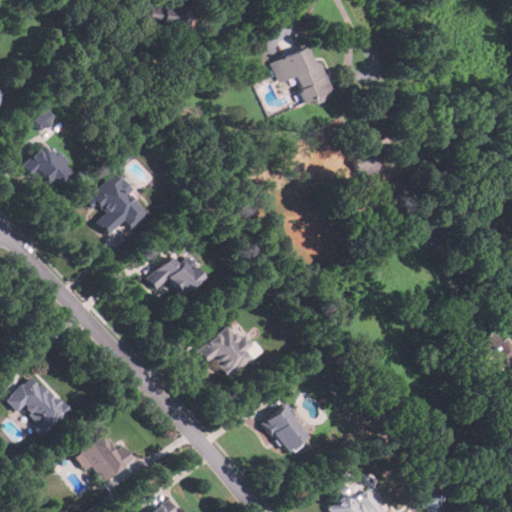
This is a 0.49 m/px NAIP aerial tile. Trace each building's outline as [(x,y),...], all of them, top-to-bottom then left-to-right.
[(143,24),(183,28),(185,7),(146,3),(143,24)] [(267,60),(275,81),(291,75),(301,101),(326,92),(309,45),(267,60)] [(51,118),(42,107),(28,120),(38,130),(51,118)] [(22,159),(50,187),(69,168),(41,140),(22,159)] [(349,158),(354,177),(378,171),(373,151),(349,158)] [(79,200),(87,208),(91,203),(100,211),(90,221),(104,234),(119,219),(125,225),(143,207),(108,172),(79,200)] [(179,293),(198,277),(174,249),(142,277),(151,288),(165,277),(179,293)] [(203,363),(209,359),(222,376),(254,351),(240,333),(235,337),(225,324),(193,349),(203,363)] [(484,360),(501,370),(511,352),(511,346),(498,337),(484,360)] [(36,435),(63,410),(29,373),(1,399),(12,411),(21,403),(38,421),(30,428),(36,435)] [(304,437),(279,406),(259,422),(285,453),(304,437)] [(96,479),(126,458),(117,446),(111,451),(98,434),(69,455),(81,470),(87,466),(96,479)] [(429,511),(431,511),(441,496),(425,487),(415,504),(429,511)] [(327,511),(379,511),(362,488),(349,498),(345,493),(324,508),(327,511)] [(147,511),(171,511),(159,500),(147,511)]
